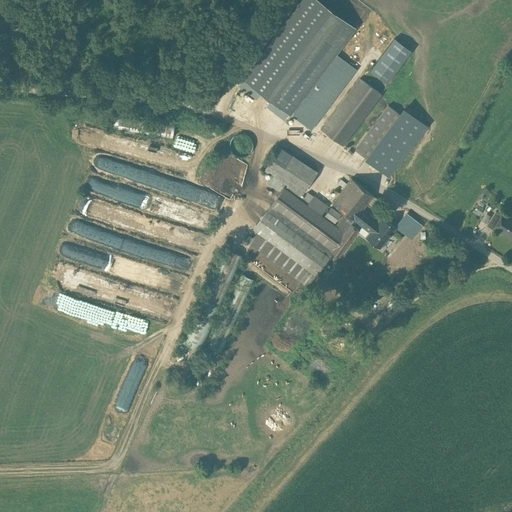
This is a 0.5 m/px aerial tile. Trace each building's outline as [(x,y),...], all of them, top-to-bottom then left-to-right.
[(354,27),(317,0),(302,0),(243,78),(310,128),(355,68),(334,53),(354,27)] [(385,83),(410,50),(393,37),(368,70),(385,83)] [(360,78),(321,129),(342,145),(381,94),(360,78)] [(388,105),(355,149),(366,158),(399,114),(388,105)] [(174,123),(114,114),(112,129),(172,138),(174,123)] [(126,140),(85,130),(82,142),(133,154),(135,145),(126,143),(126,140)] [(244,134),(241,133),(238,134),(236,134),(234,135),(233,136),(232,137),(231,139),(230,141),(230,142),(229,145),(230,148),(230,149),(231,151),(232,153),(233,154),(235,155),(237,156),(239,156),(242,156),(243,156),(245,156),(247,155),(249,153),(250,152),(251,151),(252,149),(252,148),(252,146),(253,145),(252,143),(252,142),(252,141),(251,139),(249,137),(248,135),(246,134),(244,134)] [(248,164),(219,147),(198,181),(230,200),(233,194),(242,184),(248,164)] [(316,171),(279,147),(264,168),(302,192),(316,171)] [(373,195),(351,178),(332,202),(362,225),(369,231),(377,221),(375,219),(362,209),(366,204),(373,195)] [(344,232),(283,187),(270,205),(319,242),(333,252),(339,256),(362,225),(353,219),(344,232)] [(378,199),(373,195),(366,204),(369,206),(372,206),(378,199)] [(81,201),(79,209),(98,215),(100,208),(81,201)] [(319,242),(270,205),(253,228),(257,231),(316,274),(333,252),(319,242)] [(503,215),(496,211),(487,225),(494,230),(496,227),(503,215)] [(511,217),(504,213),(503,215),(496,227),(511,237),(511,217)] [(379,214),(375,219),(377,221),(369,231),(365,236),(379,247),(395,227),(379,214)] [(74,219),(70,228),(102,243),(106,234),(74,219)] [(154,222),(141,222),(142,233),(155,233),(154,222)] [(316,274),(257,231),(249,242),(307,286),(316,274)] [(93,263),(97,255),(65,243),(62,252),(93,263)] [(223,246),(199,300),(219,309),(243,255),(223,246)] [(241,273),(207,346),(221,352),(255,279),(241,273)] [(103,308),(38,287),(34,299),(99,320),(103,308)] [(219,309),(199,300),(181,341),(201,350),(219,309)]
